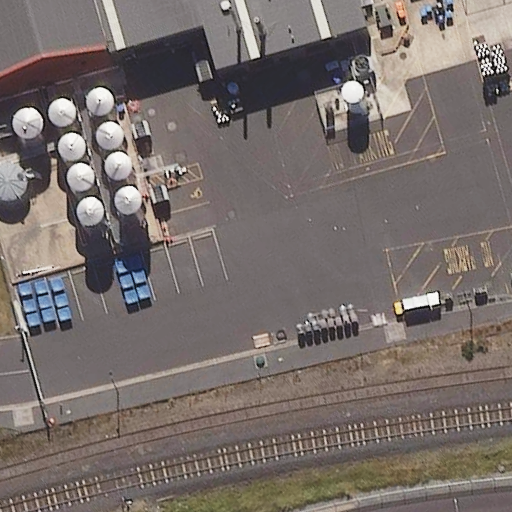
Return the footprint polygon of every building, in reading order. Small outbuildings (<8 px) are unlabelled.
[(0,0),(0,85),(203,28),(215,71),(372,27),(364,0),(0,0)] [(87,108),(91,112),(95,115),(100,115),(105,114),(109,112),(113,108),(115,104),(115,99),(114,94),(111,90),(107,87),(102,85),(97,85),(93,87),(89,90),(86,94),(85,99),(85,104),(87,108)] [(50,122),(54,126),(58,128),(63,129),(68,128),(73,125),(76,122),(78,117),(78,112),(77,107),(74,103),(70,100),(66,99),(61,99),(56,100),(52,103),(49,108),(48,112),(48,117),(50,122)] [(14,130),(18,134),(22,136),(27,137),(32,136),(37,133),(40,130),(42,125),(42,120),(41,115),(38,111),(34,108),(30,106),(25,107),(20,108),(16,111),(13,115),(12,120),(12,125),(14,130)] [(96,143),(99,147),(104,149),(109,150),(114,149),(118,147),(121,143),(123,138),(124,133),(122,128),(120,124),(116,121),(111,120),(106,120),(101,121),(97,124),(95,128),(93,133),(94,138),(96,143)] [(59,155),(63,159),(67,161),(72,162),(77,161),(82,159),(85,155),(87,150),(87,145),(86,141),(83,137),(79,134),(74,132),(69,132),(65,134),(61,137),(58,141),(57,146),(57,151),(59,155)] [(106,175),(110,178),(114,181),(119,182),(124,181),(129,178),(132,174),(134,170),(134,165),(133,160),(130,156),(126,153),(121,151),(116,151),(112,153),(108,156),(105,160),(104,165),(104,170),(106,175)] [(67,185),(70,189),(75,191),(80,192),(85,191),(89,189),(93,185),(94,180),(95,176),(93,171),(91,167),(87,164),(82,162),(77,162),(72,164),(68,167),(66,171),(64,176),(65,181),(67,185)] [(115,210),(118,214),(123,216),(128,217),(133,216),(137,214),(140,210),(142,205),(143,200),(141,195),(139,191),(135,188),(130,187),(125,187),(120,188),(116,191),(114,196),(112,200),(113,205),(115,210)] [(78,221),(82,224),(86,227),(91,228),(96,227),(101,224),(104,220),(106,216),(106,211),(105,206),(102,202),(98,199),(94,197),(89,197),(84,199),(80,202),(77,206),(76,211),(76,216),(78,221)]
